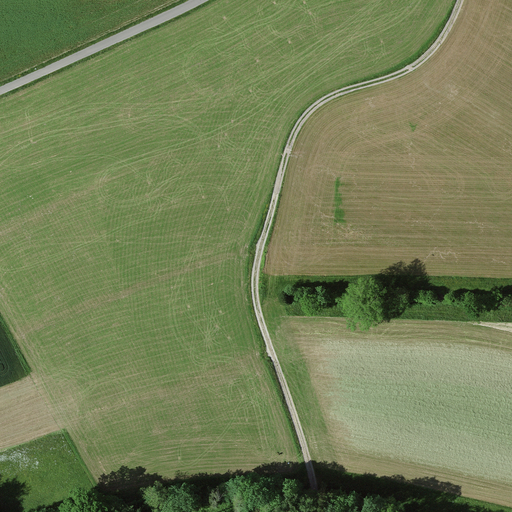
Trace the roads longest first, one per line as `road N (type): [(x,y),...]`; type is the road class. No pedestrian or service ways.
road 1 (track): [(460,0),(449,27),(416,63),(309,110),(284,160),(255,299),(316,511)]
road 2 (unclassified): [(214,0),(0,92)]
